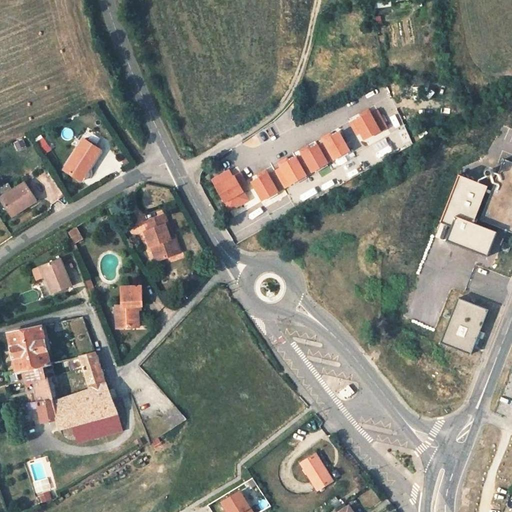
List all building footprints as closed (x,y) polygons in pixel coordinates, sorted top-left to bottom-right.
[(374,8),(393,5),(391,0),(372,0),(373,4),(374,8)] [(372,113),(382,131),(389,127),(379,110),(372,113)] [(354,122),(365,141),(382,131),(372,113),(371,112),(354,122)] [(324,144),(333,161),(351,151),(340,132),(322,142),(324,144)] [(97,145),(81,135),(60,164),(73,175),(76,175),(79,174),(82,172),(83,169),(83,166),(97,145)] [(46,138),(40,141),(47,153),(53,149),(46,138)] [(389,139),(375,144),(381,157),(394,152),(389,139)] [(302,156),(312,173),(329,164),(319,146),(318,144),(301,154),(302,156)] [(319,146),(329,164),(333,161),(324,144),(319,146)] [(280,168),(290,186),(308,175),(298,158),(297,156),(279,166),(280,168)] [(298,158),(308,175),(312,173),(302,156),(298,158)] [(511,162),(505,160),(481,220),(511,231),(511,162)] [(270,174),(279,192),(290,186),(280,168),(270,174)] [(229,169),(211,179),(229,212),(250,201),(244,191),(250,187),(241,171),(233,176),(229,169)] [(250,183),(261,202),(279,192),(270,174),(268,172),(250,183)] [(484,179),(464,172),(450,207),(456,209),(456,210),(470,215),(484,179)] [(28,199),(17,181),(0,191),(0,211),(3,216),(28,199)] [(145,233),(156,261),(182,251),(175,233),(171,234),(168,225),(170,224),(166,213),(143,222),(147,232),(145,233)] [(67,232),(74,243),(83,237),(76,226),(67,232)] [(501,249),(508,252),(511,245),(504,242),(501,249)] [(46,275),(53,292),(70,284),(60,258),(42,265),(32,269),(36,279),(46,275)] [(89,272),(83,274),(90,294),(96,292),(89,272)] [(125,313),(139,311),(138,298),(144,298),(141,280),(118,282),(120,303),(115,303),(116,320),(127,319),(125,313)] [(440,342),(471,354),(488,309),(458,298),(440,342)] [(139,318),(139,311),(125,313),(127,319),(139,318)] [(8,333),(16,371),(21,369),(42,364),(49,362),(41,325),(14,331),(8,333)] [(78,355),(88,382),(104,377),(95,351),(78,355)] [(42,364),(21,369),(26,382),(34,380),(42,422),(57,418),(60,429),(70,426),(116,412),(109,390),(106,384),(91,389),(58,399),(53,400),(47,379),(46,379),(42,364)] [(91,389),(106,384),(104,377),(88,382),(91,389)] [(348,385),(340,392),(346,399),(355,392),(348,385)] [(182,413),(176,405),(162,416),(171,428),(187,418),(182,413)] [(116,412),(70,426),(77,443),(123,429),(116,412)] [(315,453),(300,463),(316,488),(332,479),(315,453)] [(36,494),(50,492),(45,461),(30,464),(36,494)] [(42,502),(54,500),(52,492),(41,495),(42,502)] [(337,511),(348,506),(344,501),(328,511),(337,511)]
